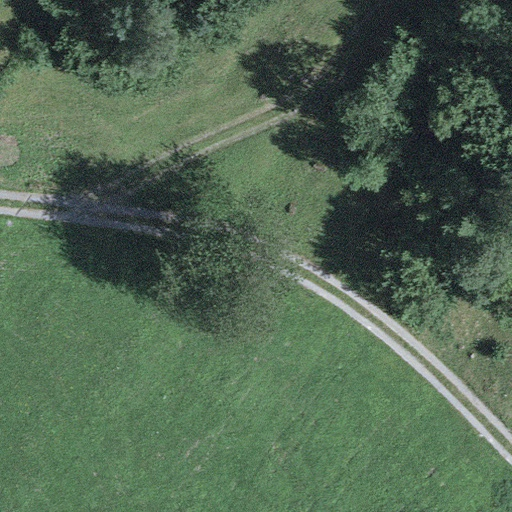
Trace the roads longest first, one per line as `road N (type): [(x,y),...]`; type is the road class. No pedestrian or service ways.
road 1 (track): [(0,197),(240,232),(359,295),(511,442)]
road 2 (track): [(104,207),(167,169),(266,128),(384,13),(413,0)]
